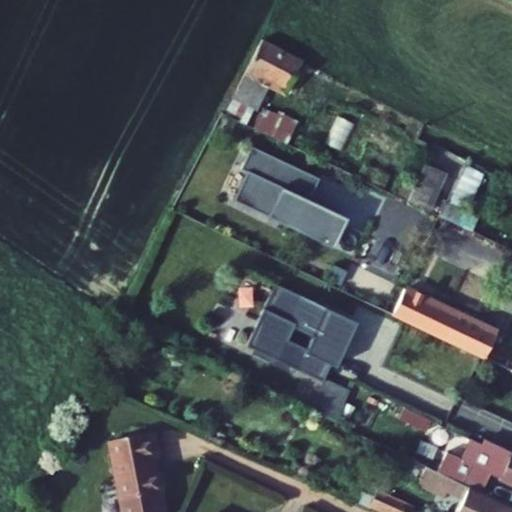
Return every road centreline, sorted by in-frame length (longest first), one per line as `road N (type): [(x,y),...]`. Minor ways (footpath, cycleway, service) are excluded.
road 1 (unknown): [(511,266),(436,231),(403,228),(368,287)]
road 2 (unknown): [(221,453),(356,511)]
